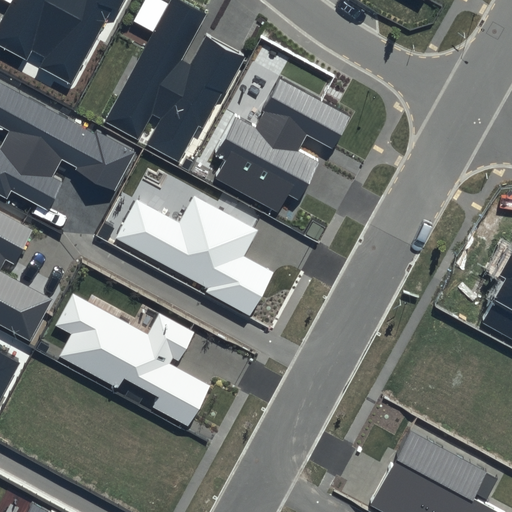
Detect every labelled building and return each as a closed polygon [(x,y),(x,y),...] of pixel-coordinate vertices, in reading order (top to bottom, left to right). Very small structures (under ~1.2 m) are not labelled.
[(12,0),(0,23),(0,45),(27,60),(33,50),(45,57),(40,67),(71,83),(110,10),(117,14),(124,0),(12,0)] [(208,11),(186,0),(169,0),(104,121),(139,140),(153,114),(161,118),(147,145),(178,162),(198,125),(202,128),(221,93),(224,94),(245,55),(207,34),(190,65),(182,61),(208,11)] [(352,115),(280,76),(254,124),(234,114),(213,153),(223,159),(212,178),(277,214),(288,195),(298,200),(319,160),(299,149),(307,135),(333,149),(352,115)] [(93,131),(0,80),(0,125),(10,131),(0,149),(0,193),(6,197),(12,187),(49,207),(63,182),(53,176),(62,160),(74,166),(72,169),(114,192),(137,150),(95,127),(93,131)] [(258,230),(194,196),(180,223),(136,200),(115,238),(207,288),(205,293),(250,317),(274,274),(244,257),(258,230)] [(34,230),(0,211),(0,323),(30,340),(53,299),(0,269),(0,268),(5,260),(14,265),(34,230)] [(511,248),(497,276),(505,280),(482,320),(511,336),(511,248)] [(195,332),(158,312),(147,332),(73,291),(54,325),(71,334),(59,356),(119,389),(125,379),(157,397),(152,406),(188,426),(210,387),(169,364),(172,358),(178,361),(195,332)] [(0,396),(21,359),(0,347),(0,396)] [(497,476),(409,428),(369,500),(390,511),(506,511),(484,500),(497,476)] [(53,511),(31,500),(24,511),(53,511)]
